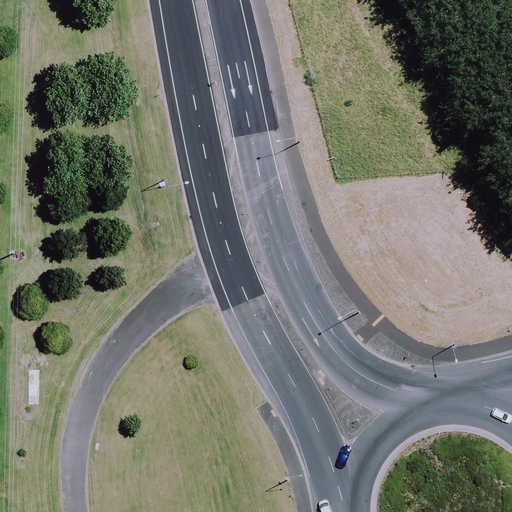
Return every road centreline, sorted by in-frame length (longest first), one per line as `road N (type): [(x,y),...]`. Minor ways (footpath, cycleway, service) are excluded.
road 1 (secondary): [(345,496),(230,264),(173,0)]
road 2 (secondary): [(224,0),(270,220),(303,301),(341,356),(420,403)]
road 3 (secondary): [(345,496),(370,436),(420,403)]
